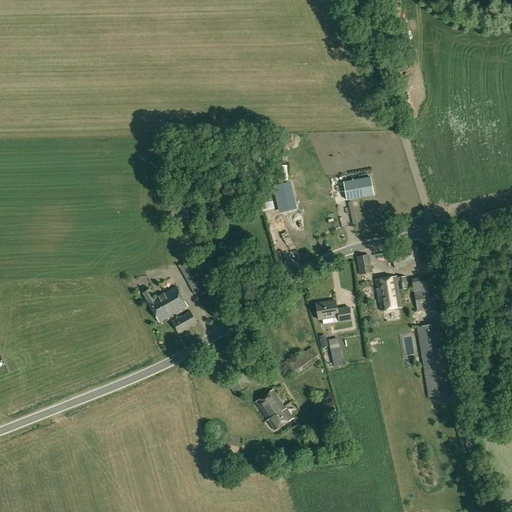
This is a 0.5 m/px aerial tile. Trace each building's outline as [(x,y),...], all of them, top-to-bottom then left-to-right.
[(374,195),(371,178),(344,183),(347,200),(374,195)] [(170,217),(199,218),(199,201),(171,200),(170,217)] [(415,264),(411,247),(392,251),(395,268),(415,264)] [(360,275),(372,273),(369,255),(357,257),(360,275)] [(207,288),(192,261),(180,267),(195,295),(207,288)] [(431,272),(422,274),(424,281),(433,279),(431,272)] [(406,276),(397,277),(375,280),(381,311),(402,308),(399,290),(408,289),(406,276)] [(159,322),(188,307),(177,287),(155,299),(150,290),(144,293),(149,302),(148,302),(159,322)] [(438,307),(434,289),(415,292),(418,311),(438,307)] [(334,323),(346,321),(352,320),(350,308),(337,310),(336,301),(316,304),(319,320),(333,318),(334,323)] [(173,321),(180,333),(198,323),(191,311),(173,321)] [(365,322),(368,326),(372,325),(374,321),(371,317),(366,318),(365,322)] [(438,324),(418,327),(430,397),(450,394),(438,324)] [(319,336),(321,348),(328,347),(326,335),(319,336)] [(338,338),(329,340),(333,359),(342,357),(338,338)] [(220,354),(230,366),(243,356),(233,344),(220,354)] [(312,347),(288,364),(296,375),(320,359),(312,347)] [(247,386),(237,372),(225,379),(235,394),(247,386)] [(293,419),(287,411),(287,412),(273,390),(256,402),(269,423),(268,423),(275,431),(293,419)]
